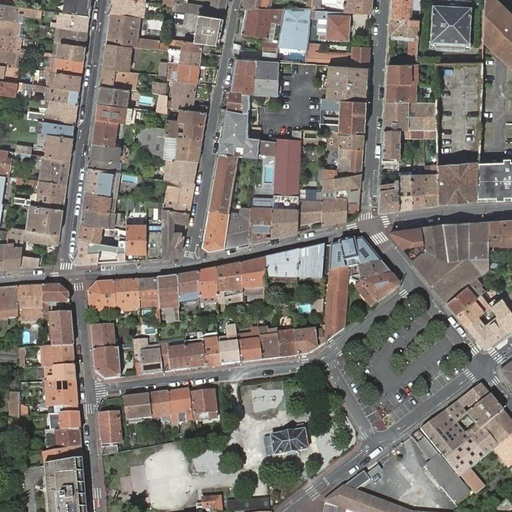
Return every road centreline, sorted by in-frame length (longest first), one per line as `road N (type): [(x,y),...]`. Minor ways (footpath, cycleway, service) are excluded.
road 1 (residential): [(71,275),(64,253),(103,0)]
road 2 (residential): [(235,0),(193,266)]
road 3 (residential): [(88,389),(324,357)]
road 4 (residential): [(381,0),(369,225)]
road 5 (residential): [(369,225),(193,266)]
road 6 (residential): [(511,208),(369,225)]
road 7 (residential): [(482,367),(376,444)]
road 8 (residential): [(98,511),(88,389)]
road 9 (residential): [(193,266),(71,275)]
